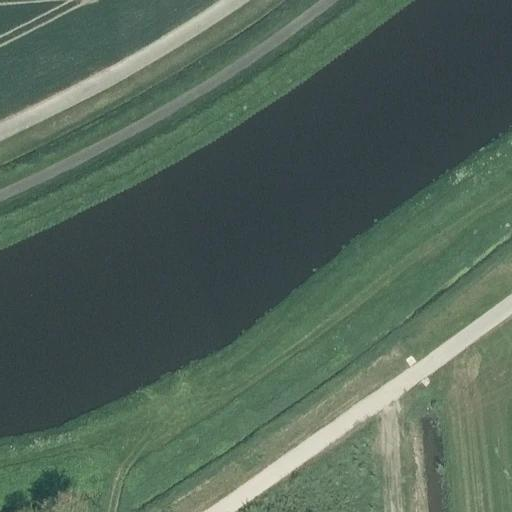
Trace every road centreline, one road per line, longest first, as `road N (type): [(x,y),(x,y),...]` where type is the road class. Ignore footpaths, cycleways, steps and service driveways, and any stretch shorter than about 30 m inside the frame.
road 1 (track): [(511,188),(255,376),(135,451),(118,476),(112,511)]
road 2 (unclassified): [(0,194),(160,114),(326,0)]
road 3 (unclassified): [(216,511),(511,306)]
